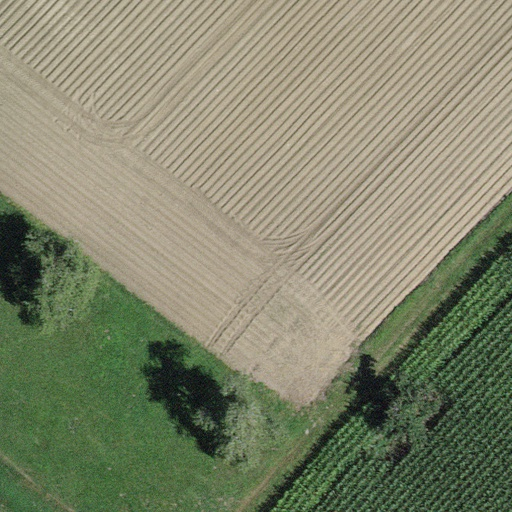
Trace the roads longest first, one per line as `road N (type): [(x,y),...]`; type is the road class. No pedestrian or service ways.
road 1 (track): [(511,206),(346,376)]
road 2 (track): [(221,511),(346,376)]
